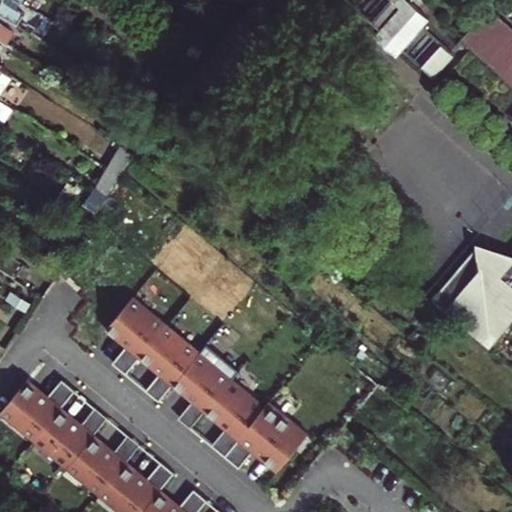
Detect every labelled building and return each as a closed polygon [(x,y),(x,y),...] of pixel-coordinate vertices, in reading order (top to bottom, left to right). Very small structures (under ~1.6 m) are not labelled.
[(0,0),(0,11),(21,25),(27,14),(17,7),(21,0),(0,0)] [(280,0),(260,0),(189,85),(229,118),(309,24),(280,0)] [(343,46),(368,17),(347,0),(298,0),(294,4),(343,46)] [(347,0),(368,17),(387,33),(386,45),(399,44),(436,76),(456,53),(425,26),(431,18),(424,12),(410,0),(347,0)] [(449,0),(450,1),(475,24),(465,35),(511,76),(511,23),(492,5),(486,12),(471,0),(449,0)] [(0,36),(11,43),(17,33),(0,21),(0,36)] [(11,43),(0,36),(0,49),(7,54),(14,45),(11,43)] [(130,146),(138,150),(141,146),(151,131),(143,126),(130,146)] [(102,208),(132,151),(118,144),(88,201),(102,208)] [(511,255),(499,270),(511,280),(511,255)] [(137,293),(133,298),(167,326),(170,322),(137,293)] [(115,361),(128,372),(142,356),(146,351),(167,326),(133,298),(112,323),(132,340),(128,345),(115,361)] [(170,322),(167,326),(200,353),(203,349),(170,322)] [(112,323),(108,328),(128,345),(132,340),(112,323)] [(162,372),(148,389),(161,400),(175,383),(178,379),(200,353),(167,326),(146,351),(165,368),(162,372)] [(203,349),(200,353),(233,381),(236,377),(203,349)] [(146,351),(142,356),(162,372),(165,368),(146,351)] [(178,379),(211,406),(233,381),(200,353),(178,379)] [(236,377),(233,381),(265,408),(269,404),(236,377)] [(64,406),(78,389),(64,378),(47,399),(27,382),(6,407),(40,435),(61,410),(64,406)] [(196,401),(182,417),(194,427),(208,411),(211,406),(178,379),(175,383),(196,401)] [(211,406),(244,434),(265,408),(233,381),(211,406)] [(272,400),(269,404),(307,435),(311,431),(272,400)] [(244,434),(227,454),(241,466),(258,446),(282,465),(307,435),(269,404),(265,408),(244,434)] [(64,406),(61,410),(94,437),(97,433),(111,416),(99,407),(85,423),(64,406)] [(244,434),(211,406),(208,411),(229,428),(215,445),(227,454),(244,434)] [(94,437),(61,410),(40,435),(73,462),(94,437)] [(97,433),(94,437),(127,464),(144,444),(132,434),(119,451),(97,433)] [(127,464),(94,437),(73,462),(106,490),(127,464)] [(258,446),(255,450),(279,470),(282,465),(258,446)] [(127,464),(106,490),(132,511),(142,511),(160,492),(177,471),(164,461),(147,481),(127,464)] [(160,492),(142,511),(198,511),(210,499),(196,488),(179,508),(160,492)]
